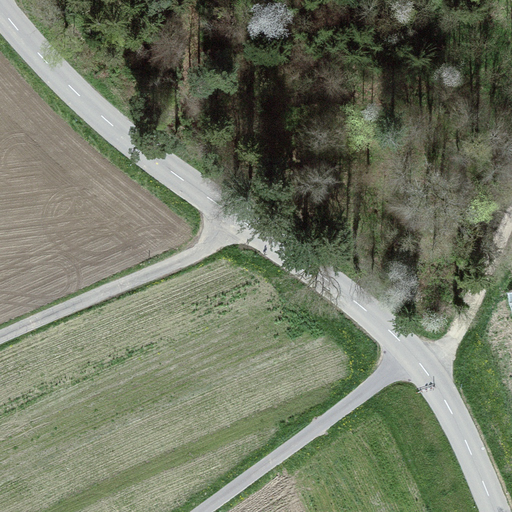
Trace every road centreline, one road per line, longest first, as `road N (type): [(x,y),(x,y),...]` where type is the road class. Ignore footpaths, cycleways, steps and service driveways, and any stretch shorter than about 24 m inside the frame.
road 1 (tertiary): [(0,9),(117,130),(354,301),(413,355)]
road 2 (track): [(236,216),(189,255),(0,339)]
road 3 (residential): [(198,511),(413,355)]
road 4 (track): [(429,376),(511,212)]
road 5 (tertiary): [(413,355),(462,433),(495,511)]
